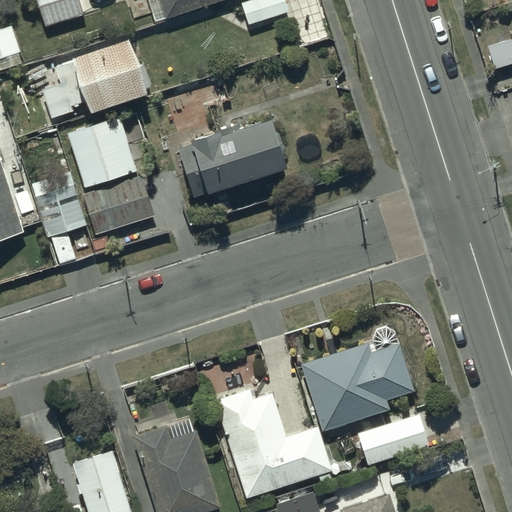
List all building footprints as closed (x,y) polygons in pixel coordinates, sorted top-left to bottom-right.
[(80,15),(75,0),(32,0),(37,12),(24,17),(30,34),(45,29),(45,27),(80,15)] [(156,0),(162,19),(222,0),(156,0)] [(250,0),(239,4),(245,24),(286,11),(282,0),(250,0)] [(0,70),(21,64),(9,27),(0,29),(0,70)] [(511,60),(511,54),(506,38),(484,45),(491,67),(511,60)] [(129,68),(119,39),(67,58),(68,62),(51,68),(57,83),(38,90),(49,119),(79,108),(82,115),(140,94),(139,92),(151,87),(142,63),(129,68)] [(132,172),(115,117),(62,133),(79,188),(132,172)] [(188,139),(189,145),(180,148),(194,194),(205,191),(206,194),(285,169),(269,118),(242,127),(240,122),(188,139)] [(85,224),(68,171),(28,184),(46,237),(85,224)] [(0,176),(0,238),(18,232),(0,176)] [(138,176),(81,194),(94,236),(147,219),(152,235),(185,225),(176,196),(148,205),(138,176)] [(409,390),(394,342),(372,348),(370,344),(365,346),(364,342),(296,364),(318,430),(386,408),(383,398),(409,390)] [(249,399),(246,389),(211,401),(213,407),(205,410),(211,426),(218,424),(241,496),(272,486),(275,496),(301,488),(299,480),(315,475),(317,480),(328,476),(312,426),(281,436),(268,393),(249,399)] [(416,413),(354,433),(364,465),(426,445),(416,413)] [(166,438),(161,424),(128,435),(152,511),(196,511),(217,505),(193,429),(166,438)] [(124,511),(106,451),(66,463),(81,511),(124,511)] [(316,511),(309,491),(272,504),(274,511),(316,511)] [(419,511),(391,511),(385,493),(336,509),(336,511),(425,511),(425,510),(419,511)]
